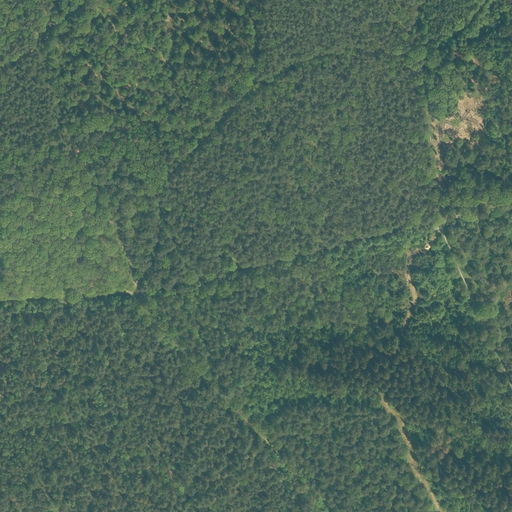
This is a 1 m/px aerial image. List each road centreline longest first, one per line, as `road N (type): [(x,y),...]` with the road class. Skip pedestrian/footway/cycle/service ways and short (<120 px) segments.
road 1 (track): [(232,404),(148,318),(138,291),(439,221)]
road 2 (track): [(114,220),(277,68),(339,50),(427,53)]
road 3 (track): [(86,294),(133,417),(171,473)]
road 4 (track): [(40,43),(114,220)]
road 5 (track): [(440,227),(511,375)]
road 6 (track): [(335,511),(232,404)]
road 7 (track): [(114,220),(138,291),(86,294)]
